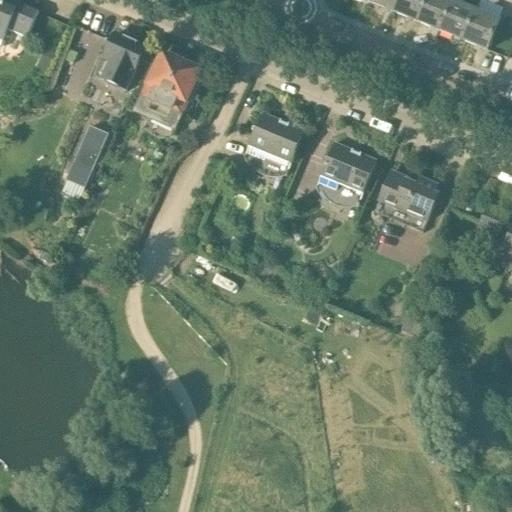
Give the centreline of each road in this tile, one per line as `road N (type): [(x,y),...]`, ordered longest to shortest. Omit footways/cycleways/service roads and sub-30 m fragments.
road 1 (tertiary): [(511,164),(115,0)]
road 2 (residential): [(511,99),(298,14)]
